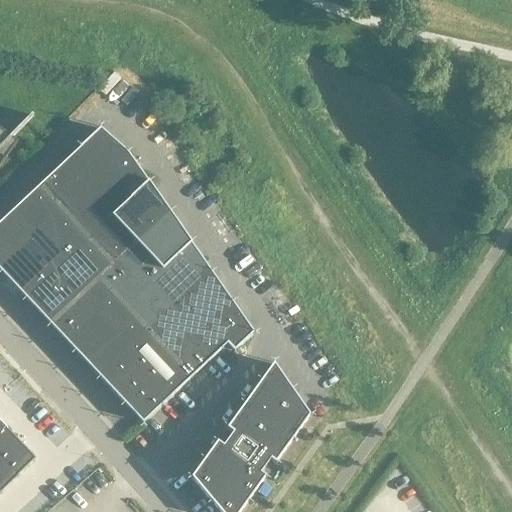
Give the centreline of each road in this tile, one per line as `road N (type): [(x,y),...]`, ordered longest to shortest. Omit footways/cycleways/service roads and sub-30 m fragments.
road 1 (track): [(511,484),(210,41),(160,8),(107,0)]
road 2 (unknown): [(0,198),(77,123),(101,109),(119,113),(268,320)]
road 3 (unclassified): [(161,511),(0,318)]
road 4 (unknown): [(268,320),(140,486),(117,503)]
